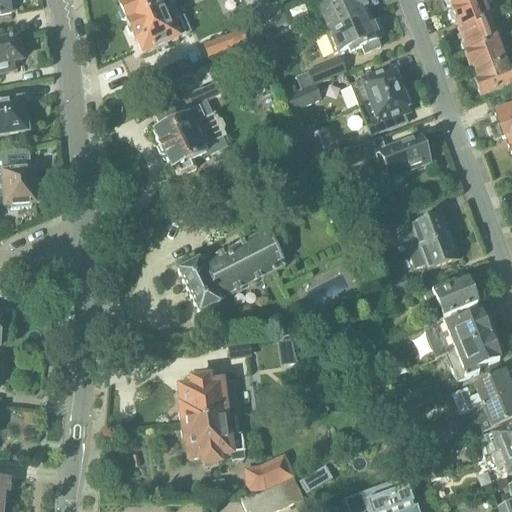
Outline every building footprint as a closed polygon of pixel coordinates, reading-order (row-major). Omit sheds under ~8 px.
[(9,1),(13,1),(12,0),(0,0),(0,16),(12,14),(9,1)] [(125,22),(127,26),(165,9),(176,4),(174,0),(117,0),(121,7),(119,8),(120,11),(118,14),(121,21),(125,22)] [(252,25),(282,12),(277,0),(262,6),(259,0),(241,0),(252,25)] [(315,42),(325,37),(369,18),(366,12),(377,8),(373,0),(347,0),(341,3),(339,0),(315,0),(318,5),(313,7),(319,24),(309,29),(315,42)] [(482,1),(481,0),(446,0),(451,12),(482,1)] [(459,34),(489,22),(500,18),(493,0),(483,0),(482,1),(451,12),(455,23),(453,25),(455,31),(458,32),(459,34)] [(165,9),(127,26),(127,27),(125,31),(128,37),(132,38),(133,42),(135,41),(141,56),(178,40),(189,35),(183,20),(172,25),(165,9)] [(252,27),(257,38),(287,25),(282,14),(252,27)] [(369,18),(325,37),(333,57),(347,51),(348,55),(361,50),(364,57),(379,50),(377,43),(379,42),(378,41),(383,39),(377,23),(372,25),(369,18)] [(497,43),(489,22),(459,34),(462,43),(460,46),(462,51),(465,52),(466,54),(497,43)] [(207,60),(246,46),(242,34),(203,48),(207,60)] [(0,75),(17,72),(16,64),(24,63),(20,40),(0,44),(0,75)] [(474,77),(505,65),(497,43),(466,54),(463,55),(469,70),(472,69),(474,77)] [(312,88),(344,75),(338,61),(307,75),(312,88)] [(511,82),(505,65),(474,77),(477,83),(474,84),(479,99),(511,87),(511,82)] [(358,110),(369,105),(404,91),(400,80),(397,81),(392,69),(359,81),(360,84),(349,88),(358,110)] [(251,76),(256,89),(273,83),(268,70),(251,76)] [(277,94),(273,83),(256,89),(260,101),(277,94)] [(161,132),(153,135),(161,151),(171,172),(175,170),(178,179),(196,171),(192,162),(205,157),(206,159),(226,150),(222,140),(225,139),(222,134),(224,130),(221,124),(217,123),(215,118),(212,119),(206,106),(209,105),(208,103),(226,95),(221,84),(203,92),(203,91),(180,101),(184,110),(174,114),(156,122),(161,132)] [(314,87),(281,101),(288,117),(297,113),(320,103),(314,87)] [(409,103),(404,91),(369,105),(373,115),(361,119),(369,140),(407,126),(404,119),(411,116),(406,104),(409,103)] [(0,138),(27,134),(26,131),(30,128),(29,120),(24,118),(22,103),(8,105),(7,100),(0,101),(0,138)] [(503,140),(503,141),(511,137),(511,104),(510,105),(511,108),(492,116),(496,125),(494,126),(495,127),(487,131),(492,143),(500,140),(501,141),(503,140)] [(297,113),(288,117),(295,134),(304,131),(297,113)] [(317,172),(338,164),(337,159),(327,132),(304,143),(317,172)] [(511,137),(503,141),(511,161),(511,137)] [(348,139),(335,144),(339,153),(352,148),(348,139)] [(427,162),(429,159),(426,153),(424,152),(419,139),(378,154),(372,156),(383,183),(429,165),(427,162)] [(374,143),(346,153),(351,165),(372,156),(378,154),(374,143)] [(10,207),(10,210),(30,209),(30,206),(35,205),(34,171),(30,172),(29,150),(0,154),(0,200),(4,200),(4,207),(10,207)] [(269,179),(287,173),(284,165),(266,171),(269,179)] [(353,212),(348,198),(340,201),(345,215),(353,212)] [(407,255),(418,251),(449,240),(444,225),(441,227),(437,218),(398,232),(407,255)] [(371,244),(388,238),(383,224),(366,230),(371,244)] [(223,301),(285,269),(266,232),(200,267),(198,264),(178,274),(200,317),(224,304),(223,301)] [(455,254),(449,240),(418,251),(407,255),(413,273),(425,268),(427,275),(455,265),(451,256),(455,254)] [(404,279),(387,285),(392,300),(409,293),(404,279)] [(476,307),(482,304),(477,291),(471,294),(467,284),(448,292),(447,288),(424,297),(435,325),(454,317),(477,308),(476,307)] [(445,358),(445,359),(496,337),(489,321),(483,324),(477,308),(454,317),(435,325),(437,329),(423,334),(435,362),(445,358)] [(227,329),(223,330),(222,330),(220,332),(219,334),(220,336),(221,338),(223,339),(226,340),(229,339),(231,337),(232,335),(231,332),(230,330),(227,329)] [(496,337),(445,359),(456,385),(479,376),(477,372),(499,363),(496,355),(502,353),(496,337)] [(250,346),(228,349),(229,360),(251,357),(250,346)] [(404,365),(389,371),(393,380),(408,374),(404,365)] [(450,397),(460,419),(461,419),(511,397),(511,395),(509,389),(511,388),(511,376),(511,375),(505,378),(504,375),(473,388),(477,397),(470,400),(466,391),(450,397)] [(182,422),(182,427),(237,419),(235,400),(236,400),(234,383),(221,385),(221,384),(209,386),(208,380),(191,382),(192,387),(179,389),(182,406),(180,407),(180,410),(178,413),(179,420),(182,422)] [(371,382),(360,388),(368,400),(378,394),(371,382)] [(418,394),(396,404),(401,416),(413,411),(424,406),(418,394)] [(462,432),(466,430),(477,426),(481,435),(511,421),(511,397),(461,419),(460,419),(457,420),(462,432)] [(385,425),(395,421),(390,411),(381,415),(385,425)] [(422,433),(413,411),(401,416),(410,438),(422,433)] [(239,437),(237,419),(182,427),(182,428),(181,431),(181,438),(184,440),(185,443),(187,444),(189,461),(202,459),(203,466),(219,464),(218,457),(230,456),(231,464),(244,462),(241,436),(239,437)] [(479,451),(484,464),(511,451),(511,427),(490,436),(476,442),(479,451)] [(511,451),(484,464),(488,474),(503,468),(507,478),(511,476),(511,451)] [(294,481),(284,457),(258,469),(242,471),(246,497),(257,496),(292,480),(293,481),(294,481)] [(425,473),(430,485),(441,480),(436,468),(425,473)] [(324,469),(298,484),(305,496),(332,481),(324,469)] [(246,497),(238,498),(244,511),(274,511),(301,500),(293,481),(292,480),(257,496),(246,497)] [(403,480),(343,502),(346,511),(415,511),(413,511),(409,500),(410,500),(403,480)] [(0,511),(2,511),(4,495),(8,495),(9,483),(0,481),(0,511)] [(492,496),(508,489),(506,482),(489,488),(492,496)] [(511,505),(492,511),(511,511),(511,488),(509,489),(511,496),(511,505)]
